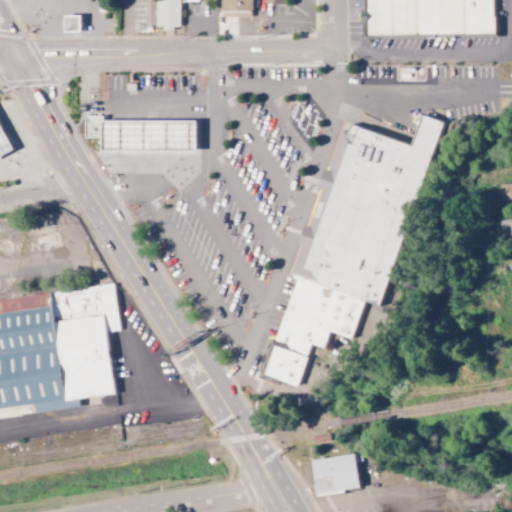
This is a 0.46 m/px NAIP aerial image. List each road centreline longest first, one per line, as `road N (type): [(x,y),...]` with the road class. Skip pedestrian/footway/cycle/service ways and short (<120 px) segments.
road 1 (primary): [(273,483),(86,191)]
road 2 (residential): [(9,56),(215,57),(317,52),(334,43)]
road 3 (primary): [(86,191),(9,56)]
road 4 (residential): [(126,511),(273,483)]
